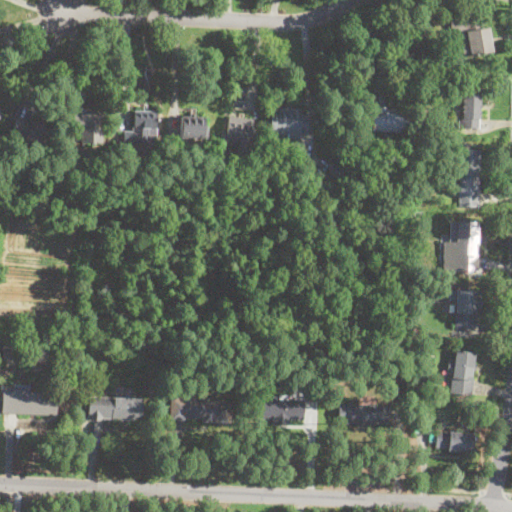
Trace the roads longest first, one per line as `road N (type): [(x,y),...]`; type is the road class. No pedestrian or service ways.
road 1 (residential): [(511,505),(0,483)]
road 2 (residential): [(347,0),(308,19),(275,22),(68,12)]
